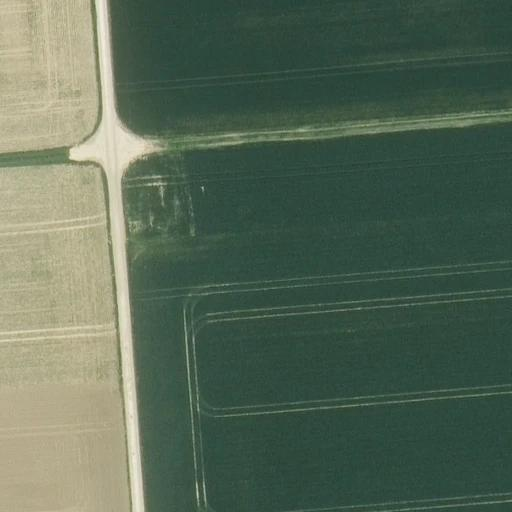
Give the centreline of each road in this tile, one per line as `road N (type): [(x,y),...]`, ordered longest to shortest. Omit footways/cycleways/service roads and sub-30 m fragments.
road 1 (track): [(0,176),(511,137)]
road 2 (track): [(151,511),(114,0)]
